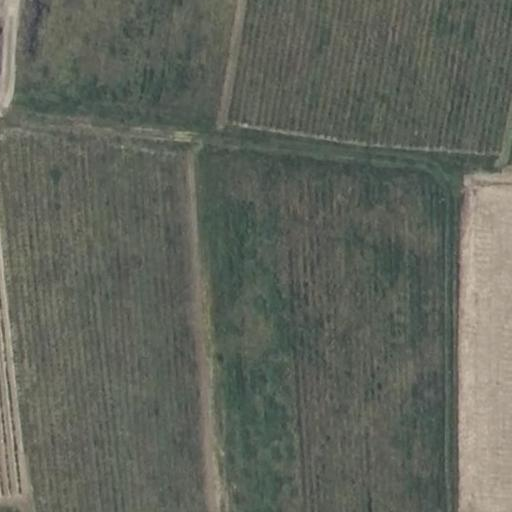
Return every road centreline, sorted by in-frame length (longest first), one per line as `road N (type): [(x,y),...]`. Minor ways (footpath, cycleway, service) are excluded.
road 1 (track): [(511,171),(83,128),(0,103)]
road 2 (track): [(442,163),(451,511)]
